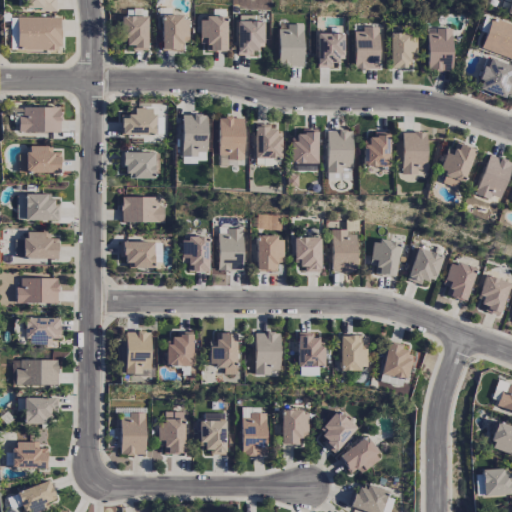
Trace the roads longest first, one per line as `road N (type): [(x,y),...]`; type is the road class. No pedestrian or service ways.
road 1 (residential): [(511,131),(432,105),(312,101),(198,82),(0,80)]
road 2 (residential): [(92,477),(90,0)]
road 3 (residential): [(511,356),(384,309),(89,303)]
road 4 (residential): [(302,487),(114,487),(92,477)]
road 5 (residential): [(435,511),(436,422),(462,339)]
